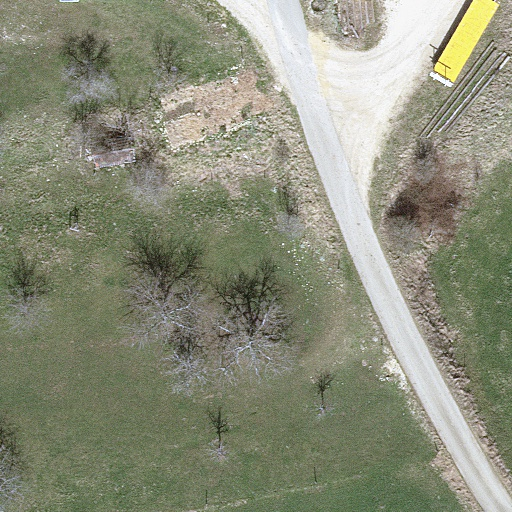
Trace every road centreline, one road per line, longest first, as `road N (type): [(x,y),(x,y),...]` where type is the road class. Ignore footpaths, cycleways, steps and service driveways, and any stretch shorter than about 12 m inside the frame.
road 1 (unclassified): [(506,511),(460,438),(341,189)]
road 2 (track): [(438,0),(341,189)]
